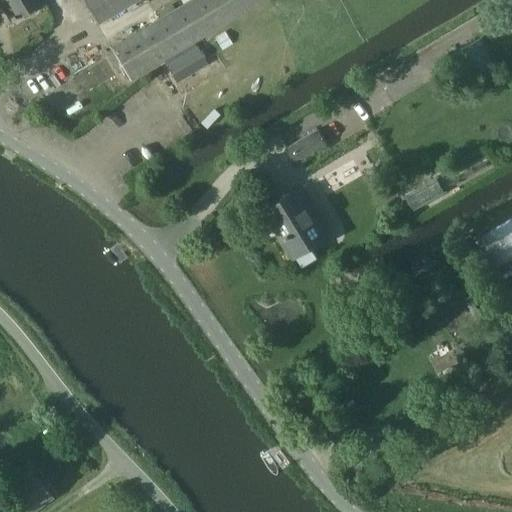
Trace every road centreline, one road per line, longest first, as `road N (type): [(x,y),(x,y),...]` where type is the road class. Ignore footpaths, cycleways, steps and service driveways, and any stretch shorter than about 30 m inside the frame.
road 1 (unclassified): [(369,511),(165,265),(75,183),(0,137)]
road 2 (unclassified): [(166,511),(0,315)]
